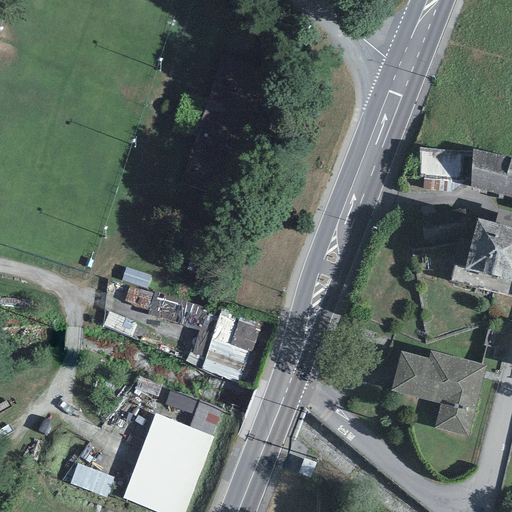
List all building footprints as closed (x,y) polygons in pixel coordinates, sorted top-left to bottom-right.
[(260,70),(221,58),(181,184),(221,196),(260,70)] [(428,173),(465,171),(463,146),(426,149),(428,173)] [(511,158),(473,149),(471,187),(511,198),(511,158)] [(511,227),(477,219),(464,269),(511,281),(511,227)] [(237,354),(216,344),(207,366),(228,375),(237,354)] [(486,366),(430,352),(428,359),(401,352),(391,391),(440,403),(434,428),(468,437),(486,366)] [(171,405),(197,414),(202,399),(176,390),(171,405)] [(191,511),(217,435),(152,414),(121,506),(139,511),(191,511)] [(310,456),(304,472),(316,477),(323,461),(310,456)] [(81,463),(75,485),(113,495),(119,473),(81,463)]
